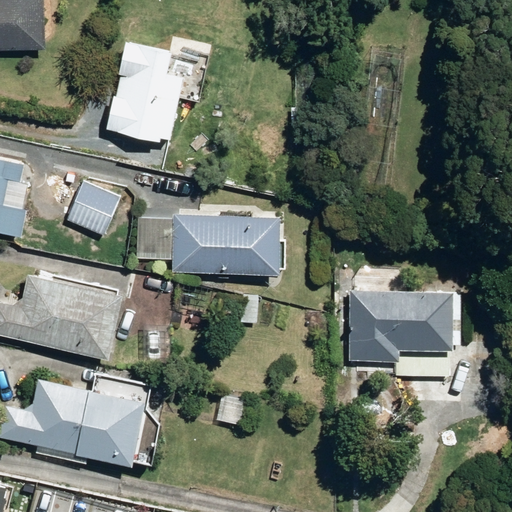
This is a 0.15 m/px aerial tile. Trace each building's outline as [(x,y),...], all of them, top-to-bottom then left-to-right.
[(0,0),(0,40),(49,39),(47,0),(0,0)] [(108,119),(164,130),(165,125),(174,127),(186,67),(127,55),(121,84),(115,83),(108,119)] [(317,76),(290,74),(288,128),(315,129),(317,76)] [(0,222),(24,228),(30,198),(27,198),(32,173),(23,171),(26,155),(0,149),(0,222)] [(67,211),(105,228),(122,188),(84,172),(67,211)] [(175,263),(285,264),(286,207),(255,207),(255,199),(198,198),(198,206),(176,206),(176,208),(138,208),(137,250),(175,250),(175,263)] [(59,236),(77,242),(83,224),(66,218),(59,236)] [(91,250),(101,251),(102,242),(92,241),(91,250)] [(0,325),(114,349),(128,284),(31,264),(26,287),(20,286),(18,294),(0,290),(0,325)] [(357,286),(357,356),(404,357),(403,372),(455,372),(455,345),(462,345),(462,286),(410,286),(410,280),(397,280),(398,286),(357,286)] [(251,302),(263,302),(263,291),(251,291),(251,302)] [(165,327),(139,328),(141,365),(167,364),(165,327)] [(90,445),(140,455),(153,390),(43,368),(38,393),(29,400),(7,396),(1,428),(39,435),(38,443),(88,453),(90,445)] [(244,400),(214,398),(212,422),(243,424),(244,400)] [(273,475),(283,477),(286,462),(276,459),(273,475)]
